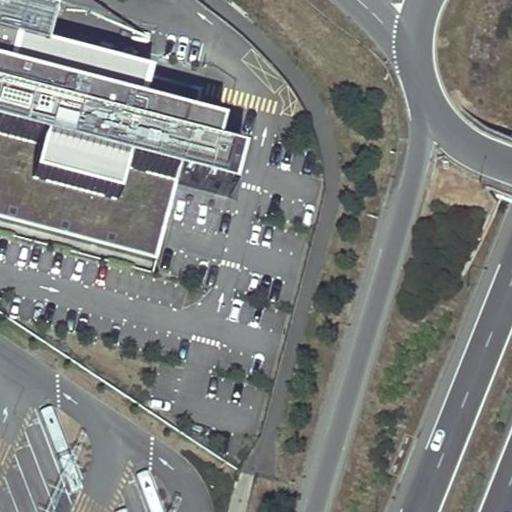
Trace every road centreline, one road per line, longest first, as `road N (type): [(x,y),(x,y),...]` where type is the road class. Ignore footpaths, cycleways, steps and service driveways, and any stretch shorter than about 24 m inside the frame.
road 1 (trunk): [(428,105),(408,200),(313,511)]
road 2 (trunk): [(511,274),(416,511)]
